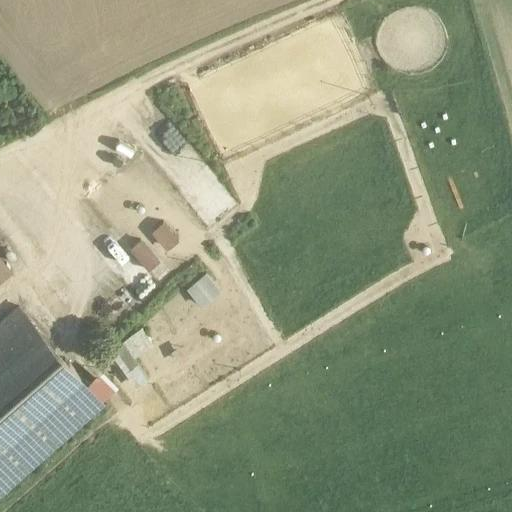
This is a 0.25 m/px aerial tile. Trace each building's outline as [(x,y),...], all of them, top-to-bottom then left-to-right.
[(130,247),(148,270),(161,259),(143,236),(130,247)] [(0,281),(12,271),(0,255),(0,281)] [(206,271),(187,288),(203,306),(222,288),(206,271)] [(0,490),(102,400),(20,307),(0,323),(0,490)] [(135,356),(154,343),(144,328),(111,349),(136,388),(150,378),(135,356)]
